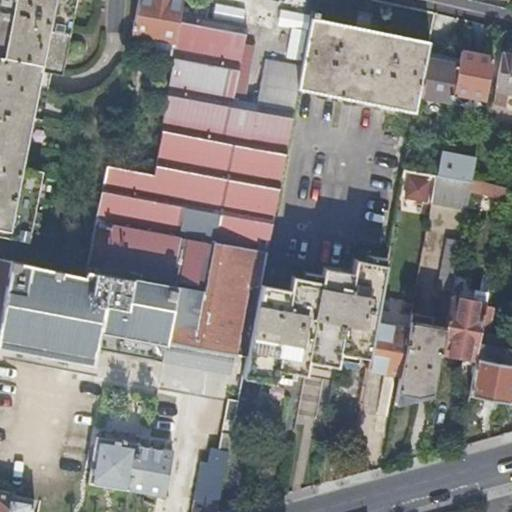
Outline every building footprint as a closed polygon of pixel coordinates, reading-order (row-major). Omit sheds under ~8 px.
[(0,0),(0,235),(28,241),(41,170),(21,167),(36,90),(40,70),(50,72),(60,74),(60,72),(73,0),(0,0)] [(182,0),(137,0),(131,31),(155,36),(176,39),(180,13),(182,4),(182,0)] [(242,16),(182,4),(180,13),(241,24),(242,16)] [(316,9),(311,8),(301,64),(297,87),(414,111),(417,93),(425,57),(426,50),(428,40),(314,17),(316,9)] [(0,257),(0,346),(92,363),(96,342),(98,342),(153,351),(163,353),(167,354),(189,357),(190,350),(197,352),(199,345),(237,351),(246,353),(260,280),(297,87),(301,64),(264,57),(258,90),(247,88),(252,62),(240,60),(246,25),(241,24),(180,13),(176,39),(173,55),(170,74),(166,98),(162,122),(163,122),(154,170),(105,163),(84,275),(0,257)] [(176,39),(155,36),(154,41),(150,41),(148,51),(164,54),(173,55),(176,39)] [(459,49),(458,56),(457,63),(450,99),(449,104),(478,109),(488,55),(459,49)] [(458,56),(426,50),(425,57),(417,93),(450,99),(457,63),(458,56)] [(511,91),(511,51),(502,50),(495,88),(492,103),(504,105),(507,91),(511,91)] [(170,74),(173,55),(164,54),(161,73),(170,74)] [(40,70),(36,90),(46,92),(49,81),(50,72),(40,70)] [(166,98),(170,74),(161,73),(157,96),(166,98)] [(436,174),(403,167),(400,180),(434,187),(436,174)] [(470,180),(436,174),(434,187),(431,201),(466,208),(469,189),(468,189),(470,180)] [(509,185),(470,178),(470,180),(468,189),(469,189),(507,197),(508,189),(509,185)] [(464,218),(460,239),(458,251),(480,256),(486,223),(464,218)] [(438,288),(451,290),(454,274),(458,251),(460,239),(447,236),(438,288)] [(261,280),(260,280),(246,353),(242,373),(273,379),(276,366),(305,372),(307,359),(336,364),(338,350),(368,356),(377,306),(385,263),(355,257),(356,256),(353,256),(350,270),(324,266),(324,264),(323,263),(320,279),(293,274),(293,273),(292,272),(289,286),(261,281),(261,280)] [(451,290),(444,326),(440,350),(476,357),(479,343),(480,333),(486,306),(489,290),(475,287),(472,299),(466,298),(470,277),(454,274),(451,290)] [(411,312),(377,306),(368,356),(366,368),(399,374),(411,312)] [(433,317),(411,312),(399,374),(394,401),(432,391),(440,350),(444,326),(431,324),(433,317)] [(511,339),(480,333),(479,343),(511,349),(511,339)] [(511,349),(479,343),(476,357),(469,394),(482,397),(496,399),(511,402),(511,400),(511,399),(511,349)] [(233,370),(237,351),(199,345),(197,352),(190,350),(189,357),(167,354),(166,359),(233,370)] [(211,511),(217,511),(238,396),(229,395),(218,447),(211,446),(208,461),(201,459),(190,511),(211,511)] [(496,399),(482,397),(481,404),(495,407),(496,399)] [(173,449),(137,442),(97,435),(89,480),(129,487),(165,494),(173,449)] [(0,489),(0,511),(31,511),(35,499),(12,495),(13,492),(0,489)]
